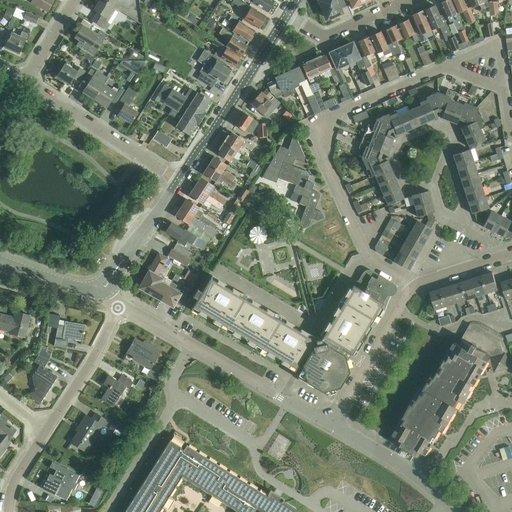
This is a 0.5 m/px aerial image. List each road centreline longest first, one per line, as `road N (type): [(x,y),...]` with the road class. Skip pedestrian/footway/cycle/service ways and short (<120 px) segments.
road 1 (residential): [(410,285),(369,258),(320,145),(339,112),(443,67)]
road 2 (tertiary): [(331,425),(117,309)]
road 3 (residential): [(179,180),(287,15)]
road 4 (residential): [(179,180),(26,81)]
road 5 (residential): [(331,425),(410,285)]
road 6 (residential): [(445,152),(451,129),(437,124),(399,140),(392,157),(403,180),(431,184)]
road 7 (tertiary): [(450,511),(390,458),(331,425)]
road 8 (residential): [(45,432),(117,309)]
road 9 (residential): [(287,15),(323,36),(412,0)]
road 10 (residential): [(103,286),(179,180)]
